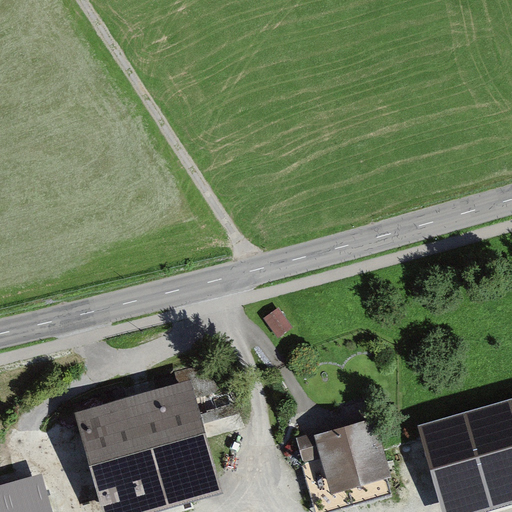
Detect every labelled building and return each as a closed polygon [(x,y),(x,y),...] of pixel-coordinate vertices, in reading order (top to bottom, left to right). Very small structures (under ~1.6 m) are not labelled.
[(265,317),(279,336),(294,326),(279,306),(265,317)] [(206,384),(92,416),(119,511),(173,511),(237,494),(206,384)] [(511,404),(418,431),(440,511),(501,511),(511,509),(511,404)] [(322,453),(332,486),(392,469),(375,413),(297,435),(304,458),(322,453)] [(49,511),(39,478),(0,489),(0,511),(49,511)]
